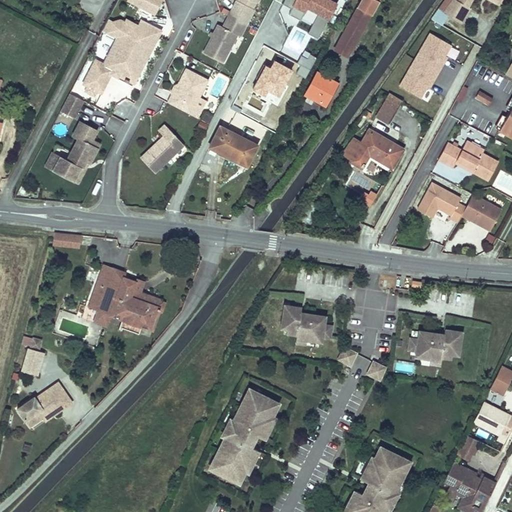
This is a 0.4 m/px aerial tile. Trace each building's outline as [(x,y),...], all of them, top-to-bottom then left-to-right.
[(162,0),(127,0),(128,1),(155,14),(162,0)] [(258,2),(253,0),(236,0),(229,16),(247,26),(255,11),(254,10),(258,2)] [(284,0),(283,4),(292,9),(290,14),(301,20),(304,15),(307,8),(318,14),(309,33),(319,39),(329,20),(338,3),(333,0),(284,0)] [(360,0),(356,8),(370,17),(379,0),(360,0)] [(468,8),(454,0),(452,0),(443,13),(460,22),(468,8)] [(334,48),(348,56),(370,17),(356,8),(334,48)] [(462,24),(470,9),(468,8),(460,22),(462,24)] [(247,26),(229,16),(222,28),(217,25),(203,52),(223,63),(237,34),(242,37),(247,26)] [(113,22),(108,20),(103,30),(117,38),(103,65),(95,60),(83,84),(101,94),(111,75),(117,78),(118,76),(124,79),(124,81),(128,83),(129,82),(134,84),(161,32),(142,21),(139,27),(127,21),(126,23),(120,20),(113,22)] [(452,46),(429,33),(398,85),(420,99),(427,87),(430,89),(448,59),(445,57),(452,46)] [(308,58),(303,55),(299,63),(310,68),(314,61),(308,58)] [(166,102),(190,114),(196,117),(198,118),(207,100),(205,100),(210,90),(205,87),(208,81),(185,69),(177,84),(178,85),(173,95),(171,94),(166,102)] [(305,94),(325,104),(329,96),(327,94),(333,81),(317,72),(305,94)] [(271,85),(256,78),(249,93),(264,100),(271,85)] [(329,96),(325,104),(323,107),(326,108),(339,84),(333,81),(327,94),(329,96)] [(178,85),(177,84),(173,85),(170,91),(171,94),(173,95),(178,85)] [(393,89),(377,116),(388,123),(405,95),(393,89)] [(490,101),(477,93),(474,99),(488,106),(490,101)] [(83,100),(69,94),(60,111),(74,118),(83,100)] [(217,107),(209,103),(206,109),(214,113),(217,107)] [(511,104),(508,112),(511,113),(511,122),(505,118),(497,132),(511,139),(511,104)] [(459,110),(452,107),(446,118),(444,121),(451,125),(453,122),(459,110)] [(96,130),(80,122),(72,136),(78,139),(67,160),(60,157),(53,170),(73,181),(80,168),(81,169),(85,161),(88,163),(89,163),(100,143),(92,139),(96,130)] [(165,124),(158,130),(163,136),(140,157),(154,172),(184,144),(165,124)] [(220,126),(211,145),(222,151),(221,153),(247,166),(258,146),(220,126)] [(369,129),(362,141),(353,136),(341,154),(351,160),(350,161),(362,168),(370,155),(392,167),(403,149),(369,129)] [(456,163),(466,168),(468,164),(476,168),(474,172),(489,180),(499,161),(483,153),(485,149),(467,140),(462,150),(448,143),(439,160),(454,167),(456,163)] [(211,145),(209,147),(221,153),(222,151),(211,145)] [(45,167),(53,170),(60,157),(52,153),(45,167)] [(88,163),(85,161),(81,169),(80,168),(73,181),(78,183),(88,163)] [(468,164),(466,168),(474,172),(476,168),(468,164)] [(356,173),(353,179),(366,187),(370,181),(356,173)] [(461,198),(433,183),(419,210),(434,218),(439,208),(452,215),(451,218),(458,222),(466,207),(459,203),(461,198)] [(371,206),(376,193),(368,189),(363,203),(371,206)] [(462,216),(472,221),(473,218),(485,224),(483,227),(490,230),(501,209),(473,195),(462,216)] [(300,214),(307,222),(320,210),(314,202),(300,214)] [(473,218),(472,221),(483,227),(485,224),(473,218)] [(80,248),(81,233),(53,232),(52,247),(80,248)] [(112,267),(102,264),(87,306),(94,308),(96,309),(92,321),(107,327),(112,315),(120,318),(117,326),(137,333),(139,325),(148,329),(159,299),(138,291),(141,283),(123,277),(115,274),(110,272),(112,267)] [(300,307),(283,304),(280,327),(296,329),(295,334),(295,337),(305,339),(320,341),(321,335),(328,337),(330,326),(322,324),(324,316),(312,314),(311,323),(298,321),(299,312),(300,307)] [(312,314),(299,312),(298,321),(311,323),(312,314)] [(145,336),(148,329),(139,325),(137,333),(145,336)] [(428,340),(429,332),(418,330),(417,339),(409,338),(407,349),(415,350),(414,355),(430,358),(440,359),(440,356),(441,352),(451,353),(457,354),(460,331),(444,329),(443,334),(441,342),(428,340)] [(443,334),(429,332),(428,340),(441,342),(443,334)] [(23,336),(22,345),(41,348),(42,339),(23,336)] [(354,353),(343,347),(337,358),(349,364),(354,353)] [(37,376),(43,354),(28,349),(21,371),(37,376)] [(396,360),(395,371),(414,374),(416,363),(396,360)] [(383,367),(372,362),(367,373),(378,378),(383,367)] [(511,370),(501,365),(490,387),(504,394),(511,376),(511,370)] [(45,422),(72,404),(59,384),(41,396),(43,399),(38,402),(36,399),(35,398),(18,409),(25,421),(38,412),(42,418),(45,422)] [(252,391),(250,394),(244,407),(240,405),(233,418),(235,419),(225,440),(222,439),(216,452),(221,454),(215,466),(213,470),(238,482),(244,471),(243,471),(248,461),(251,463),(257,450),(249,446),(239,442),(245,430),(255,435),(263,439),(269,427),(266,425),(271,416),(277,403),(252,391)] [(244,407),(250,394),(246,392),(240,405),(244,407)] [(484,400),(474,421),(500,434),(498,438),(505,441),(511,428),(505,425),(510,413),(484,400)] [(38,412),(25,421),(29,427),(42,418),(38,412)] [(225,440),(235,419),(233,418),(230,417),(220,438),(222,439),(225,440)] [(255,435),(245,430),(239,442),(249,446),(255,435)] [(479,440),(467,434),(457,455),(469,461),(479,440)] [(383,511),(384,510),(382,509),(392,488),(394,489),(401,477),(396,475),(402,462),(404,458),(379,446),(373,458),(369,467),(366,466),(360,478),(377,487),(372,498),(362,494),(362,493),(354,490),(348,501),(351,503),(346,511),(383,511)] [(221,454),(216,452),(210,464),(215,466),(221,454)] [(407,465),(402,462),(396,475),(401,477),(407,465)] [(482,477),(481,480),(476,478),(468,474),(469,471),(456,464),(446,483),(451,485),(459,489),(457,493),(464,497),(459,507),(463,509),(469,511),(481,511),(495,484),(482,477)] [(377,487),(368,482),(362,493),(362,494),(372,498),(377,487)] [(459,489),(451,485),(447,494),(455,497),(457,493),(459,489)] [(394,489),(392,488),(382,509),(384,510),(387,511),(397,491),(394,489)] [(438,511),(441,508),(432,503),(428,511),(438,511)]
